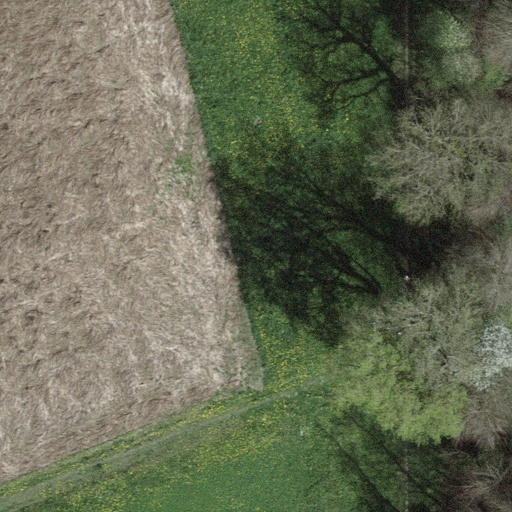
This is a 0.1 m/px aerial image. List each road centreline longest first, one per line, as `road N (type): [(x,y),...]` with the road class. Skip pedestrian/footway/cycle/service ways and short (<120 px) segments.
road 1 (track): [(373,511),(375,0)]
road 2 (track): [(374,363),(2,511)]
